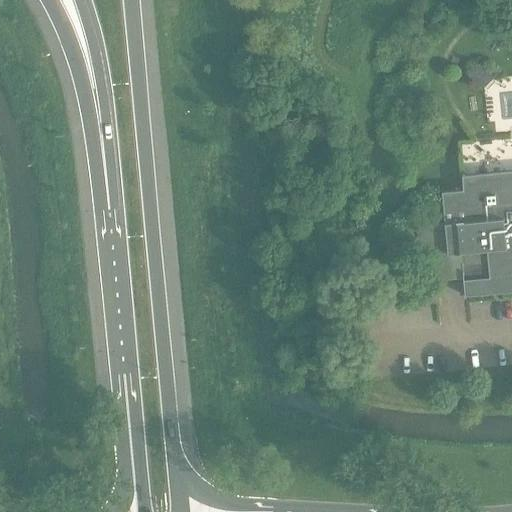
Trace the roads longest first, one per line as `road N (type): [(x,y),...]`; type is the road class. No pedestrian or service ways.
road 1 (motorway): [(179,511),(131,0)]
road 2 (motorway): [(99,125),(137,511)]
road 3 (motorway): [(48,0),(99,125)]
road 4 (motorway): [(81,0),(103,88),(99,125)]
